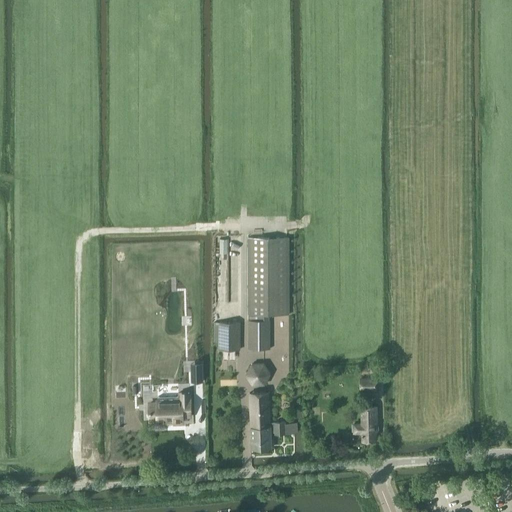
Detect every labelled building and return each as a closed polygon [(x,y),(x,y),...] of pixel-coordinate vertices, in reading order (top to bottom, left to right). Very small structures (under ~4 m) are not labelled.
[(288,238),(248,238),(248,314),(248,320),(248,348),(270,348),(270,314),(289,314),(288,238)] [(240,349),(240,322),(220,322),(220,349),(240,349)] [(201,363),(191,363),(192,371),(192,381),(202,381),(202,371),(202,363),(201,363)] [(265,384),(270,374),(264,363),(252,364),(246,375),(252,385),(265,384)] [(361,390),(377,390),(376,378),(360,378),(361,390)] [(274,422),(270,423),(268,392),(250,393),(251,427),(252,448),(271,447),(271,432),(275,431),(275,434),(297,433),(297,423),(285,424),(285,421),(274,422)] [(149,411),(149,413),(150,420),(157,420),(157,421),(165,421),(165,423),(175,422),(183,422),(183,416),(191,416),(190,399),(189,399),(189,393),(178,393),(178,396),(171,396),(157,397),(158,402),(157,402),(157,403),(156,403),(149,403),(149,411)] [(376,431),(377,431),(377,406),(361,407),(362,423),(354,424),(354,432),(362,432),(362,441),(376,441),(376,431)]
